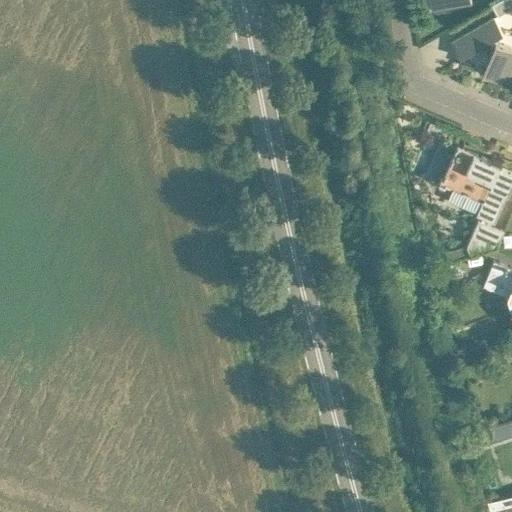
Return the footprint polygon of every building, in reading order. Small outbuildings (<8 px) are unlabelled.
[(511,0),(496,0),(492,2),(499,14),(511,6),(511,0)] [(503,81),(507,81),(510,81),(511,81),(511,46),(497,40),(495,37),(504,32),(495,16),(469,30),(452,40),(462,56),(469,52),(472,57),(478,62),(480,59),(487,63),(484,69),(500,76),(499,80),(503,81)] [(493,221),(503,199),(511,177),(511,168),(499,163),(500,159),(490,155),(489,158),(457,144),(442,177),(440,176),(438,182),(444,185),(444,182),(482,199),(476,213),(493,221)] [(466,244),(444,251),(447,259),(456,256),(456,257),(470,253),(496,244),(503,229),(477,218),(466,244)] [(447,259),(426,266),(429,282),(461,272),(456,256),(447,259)] [(511,314),(511,266),(493,258),(483,283),(505,292),(511,314)] [(511,418),(476,430),(481,443),(511,432),(511,418)] [(511,511),(511,494),(487,502),(490,511),(511,511)]
